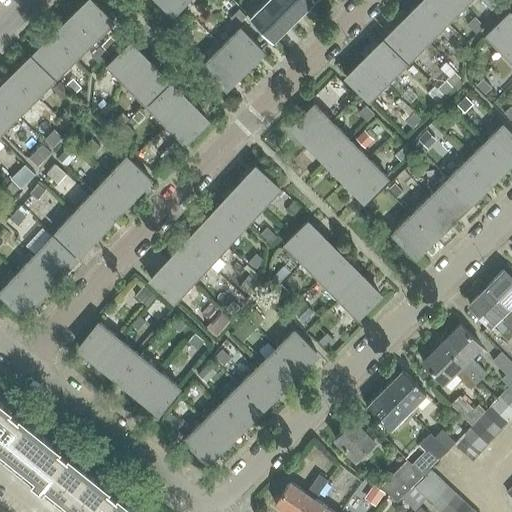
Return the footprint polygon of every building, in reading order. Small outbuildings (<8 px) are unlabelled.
[(88,0),(72,17),(94,39),(111,22),(113,21),(91,0),(88,0)] [(174,13),(186,0),(160,0),(173,12),(172,12),(174,13)] [(272,42),(292,22),(270,0),(268,0),(249,19),(272,42)] [(307,0),(270,0),(292,22),(311,3),(307,0)] [(445,23),(423,0),(405,18),(427,41),(445,23)] [(464,5),(459,0),(423,0),(445,23),(464,5)] [(495,0),(481,0),(489,8),(496,1),(495,0)] [(230,18),(237,26),(246,18),(239,10),(230,18)] [(508,12),(508,13),(495,25),(486,34),(487,36),(487,35),(504,53),(511,45),(511,16),(509,14),(510,13),(508,12)] [(474,16),(466,24),(474,33),(482,25),(474,16)] [(94,39),(72,17),(54,35),(75,57),(94,39)] [(427,41),(405,18),(388,36),(386,37),(409,59),(410,58),(427,41)] [(262,50),(262,49),(240,27),(239,28),(239,29),(221,46),(243,68),(261,51),(262,50)] [(58,74),(75,57),(54,35),(36,52),(35,53),(57,76),(58,75),(58,74)] [(110,37),(102,46),(109,53),(117,44),(110,37)] [(390,47),(383,40),(382,41),(382,42),(365,59),(386,81),(404,64),(405,63),(390,47)] [(108,66),(126,83),(148,61),(131,44),(130,42),(107,65),(108,66)] [(243,68),(221,46),(204,63),(202,64),(225,87),(226,86),(226,85),(243,68)] [(99,47),(91,56),(99,63),(107,55),(99,47)] [(30,58),(13,75),(35,98),(52,80),(54,79),(31,57),(30,58)] [(346,77),(353,84),(368,100),(369,99),(368,98),(386,81),(365,59),(347,76),(346,77)] [(148,61),(126,83),(143,101),(144,102),(167,80),(165,78),(165,79),(148,61)] [(448,77),(437,88),(444,96),(460,81),(462,79),(461,78),(446,62),(440,68),(448,77)] [(13,75),(0,87),(0,98),(16,116),(35,98),(13,75)] [(483,77),(475,85),(484,94),(491,86),(483,77)] [(72,79),(65,86),(70,92),(73,95),(81,88),(72,79)] [(65,86),(60,82),(52,90),(63,100),(70,92),(65,86)] [(166,124),(188,102),(171,85),(171,84),(170,83),(147,106),(149,107),(149,106),(166,124)] [(443,97),(434,86),(427,92),(437,103),(443,97)] [(466,97),(457,105),(464,113),(473,104),(466,97)] [(0,98),(0,131),(16,116),(0,98)] [(206,119),(188,102),(166,124),(183,141),(183,142),(184,143),(207,120),(206,119)] [(293,127),(310,144),(332,122),(315,105),(315,104),(314,103),(291,126),(292,127),(293,127)] [(364,105),(357,112),(365,121),(373,114),(364,105)] [(413,112),(404,121),(412,129),(421,119),(413,112)] [(122,114),(110,126),(117,132),(129,120),(122,114)] [(350,140),(332,122),(310,144),(328,162),(350,140)] [(511,133),(502,124),(501,125),(484,143),(506,165),(511,158),(511,133)] [(128,128),(119,137),(125,143),(134,134),(128,128)] [(364,130),(356,139),(365,148),(374,140),(372,139),(366,132),(364,130)] [(427,130),(418,139),(428,149),(437,140),(427,130)] [(54,131),(44,141),(53,149),(62,139),(54,131)] [(92,139),(85,146),(93,154),(100,147),(92,139)] [(328,162),(346,180),(368,159),(350,140),(328,162)] [(174,142),(159,157),(164,161),(178,147),(174,142)] [(484,143),(466,161),(487,183),(506,165),(484,143)] [(42,145),(29,159),(38,168),(51,154),(42,145)] [(68,145),(57,158),(66,166),(77,154),(68,145)] [(403,147),(394,155),(400,162),(409,153),(403,147)] [(149,177),(126,156),(125,157),(108,175),(131,196),(148,178),(148,179),(149,177)] [(363,198),(364,199),(387,177),(386,176),(385,176),(368,159),(346,180),(363,198)] [(487,183),(466,161),(447,179),(469,201),(487,183)] [(55,165),(46,175),(57,185),(65,175),(55,165)] [(25,166),(10,180),(20,190),(34,176),(25,166)] [(255,167),(238,185),(261,207),(278,189),(279,188),(256,166),(255,167)] [(131,196),(108,175),(91,194),(114,215),(131,196)] [(429,197),(451,219),(469,201),(447,179),(429,197)] [(11,184),(5,190),(13,196),(18,190),(11,184)] [(37,184),(29,194),(37,201),(45,191),(37,184)] [(395,184),(389,190),(396,198),(403,192),(395,184)] [(261,207),(238,185),(221,204),(244,225),(261,207)] [(114,215),(91,194),(73,213),(96,234),(114,215)] [(451,219),(429,197),(411,215),(433,237),(451,219)] [(292,202),(286,209),(295,217),(301,210),(292,202)] [(244,225),(221,204),(204,223),(226,244),(244,225)] [(17,211),(10,220),(18,227),(25,217),(17,211)] [(96,234),(73,213),(57,230),(56,230),(55,231),(79,253),(80,252),(96,234)] [(433,237),(411,215),(393,232),(393,231),(392,233),(414,255),(416,254),(415,254),(433,237)] [(286,244),(303,262),(325,240),(308,223),(308,222),(307,221),(284,243),(285,245),(286,244)] [(226,244),(204,223),(186,242),(209,263),(226,244)] [(268,226),(260,233),(270,243),(277,236),(268,226)] [(51,236),(34,254),(57,276),(74,258),(76,257),(52,235),(51,236)] [(303,262),(321,280),(343,258),(325,240),(303,262)] [(209,263),(186,242),(169,260),(192,282),(209,263)] [(256,253),(248,262),(256,269),(264,260),(256,253)] [(57,276),(34,254),(17,273),(40,294),(57,276)] [(321,280),(339,298),(361,276),(343,258),(321,280)] [(192,282),(169,260),(152,278),(151,279),(174,301),(175,300),(192,282)] [(283,265),(273,276),(275,278),(280,283),(291,271),(283,265)] [(495,277),(486,286),(511,312),(511,278),(504,269),(495,277)] [(251,271),(239,286),(251,296),(260,286),(261,279),(251,271)] [(40,294),(17,273),(0,291),(0,290),(0,293),(22,314),(23,313),(23,312),(40,294)] [(356,316),(357,317),(380,295),(379,293),(378,294),(361,276),(339,298),(356,316)] [(269,284),(267,286),(268,287),(272,291),(280,283),(275,278),(269,284)] [(280,283),(272,291),(280,300),(288,291),(280,283)] [(469,303),(476,311),(491,326),(501,316),(504,319),(502,322),(511,331),(511,312),(486,286),(469,303)] [(142,287),(135,296),(146,306),(154,298),(142,287)] [(233,299),(224,309),(232,316),(241,307),(233,299)] [(305,303),(294,313),(303,322),(313,312),(305,303)] [(216,338),(232,320),(221,311),(211,322),(209,322),(206,326),(206,328),(216,338)] [(255,311),(248,318),(256,326),(263,319),(255,311)] [(139,316),(132,325),(138,330),(145,321),(139,316)] [(177,317),(170,325),(178,332),(186,324),(177,317)] [(245,320),(233,332),(243,342),(255,330),(245,320)] [(80,347),(99,362),(119,338),(100,323),(100,322),(98,321),(79,346),(80,347)] [(482,346),(467,331),(460,324),(459,324),(459,325),(449,335),(448,336),(450,338),(443,344),(479,380),(486,373),(471,358),(482,346)] [(317,352),(294,329),(293,331),(276,348),(298,370),(315,353),(317,352)] [(195,333),(188,342),(198,349),(205,341),(195,333)] [(327,334),(319,342),(325,349),(333,340),(327,334)] [(99,362),(119,378),(139,354),(119,338),(99,362)] [(422,361),(429,368),(444,383),(455,373),(470,388),(479,380),(443,344),(436,351),(434,349),(433,350),(423,361),(423,360),(422,361)] [(298,370),(276,348),(257,366),(279,388),(298,370)] [(222,349),(214,357),(223,365),(231,358),(222,349)] [(507,386),(511,381),(511,362),(501,351),(492,360),(495,363),(506,374),(501,379),(507,386)] [(119,378),(139,395),(159,370),(139,354),(119,378)] [(207,363),(196,374),(206,383),(216,373),(207,363)] [(279,388),(257,366),(239,384),(261,406),(279,388)] [(387,385),(385,388),(411,414),(414,411),(417,408),(414,405),(425,393),(402,369),(401,370),(402,371),(391,381),(390,382),(388,385),(387,384),(386,385),(387,385)] [(158,410),(159,411),(179,387),(178,385),(178,386),(159,370),(139,395),(158,410)] [(194,381),(187,388),(193,395),(201,388),(194,381)] [(261,406),(239,384),(221,402),(243,424),(261,406)] [(411,414),(385,388),(382,390),(382,389),(381,390),(381,391),(379,393),(379,392),(378,393),(379,394),(368,405),(367,405),(374,412),(390,429),(401,418),(404,420),(408,417),(411,414)] [(511,395),(505,389),(498,397),(511,410),(511,395)] [(476,419),(483,412),(484,410),(478,404),(473,409),(459,396),(451,405),(471,424),(476,419)] [(511,417),(511,410),(498,397),(491,404),(509,421),(511,417)] [(40,432),(37,430),(36,430),(19,417),(20,416),(19,415),(18,415),(11,409),(11,408),(9,407),(9,408),(0,401),(0,449),(15,462),(40,432)] [(243,424),(221,402),(203,420),(225,442),(243,424)] [(484,410),(483,412),(502,429),(509,421),(491,404),(485,411),(484,410)] [(483,412),(476,419),(494,436),(502,429),(483,412)] [(170,414),(164,420),(181,435),(187,428),(170,414)] [(494,436),(476,419),(471,424),(471,425),(469,427),(487,444),(494,436)] [(225,442),(203,420),(185,438),(185,437),(184,439),(206,461),(208,460),(207,460),(225,442)] [(335,438),(342,445),(356,460),(374,441),(353,420),(335,438)] [(463,435),(480,452),(487,444),(469,427),(463,435)] [(434,437),(447,450),(454,443),(441,429),(435,436),(434,437)] [(89,471),(86,469),(86,470),(69,456),(68,454),(68,455),(60,448),(59,447),(58,448),(41,434),(42,433),(40,432),(15,462),(34,477),(31,481),(32,482),(33,481),(41,488),(40,489),(42,490),(45,486),(64,502),(89,471)] [(436,462),(447,450),(434,437),(435,436),(430,432),(418,445),(436,462)] [(473,460),(480,452),(463,435),(455,443),(473,460)] [(396,501),(400,497),(411,486),(422,476),(405,460),(380,486),(396,501)] [(415,487),(423,495),(439,478),(431,470),(415,487)] [(64,502),(77,511),(137,511),(138,511),(135,509),(135,510),(118,496),(118,495),(117,494),(109,488),(108,487),(107,488),(90,474),(91,473),(89,471),(64,502)] [(290,481),(275,504),(286,511),(305,511),(315,498),(328,479),(318,473),(305,492),(290,481)] [(439,478),(423,495),(432,503),(448,485),(439,478)] [(375,485),(368,495),(377,501),(383,491),(375,485)] [(448,485),(432,503),(440,511),(456,493),(448,485)] [(411,486),(400,497),(414,510),(425,499),(411,486)] [(456,493),(440,511),(441,511),(453,511),(464,501),(456,493)] [(334,511),(315,498),(305,511),(334,511)] [(464,501),(453,511),(469,511),(473,509),(464,501)]
